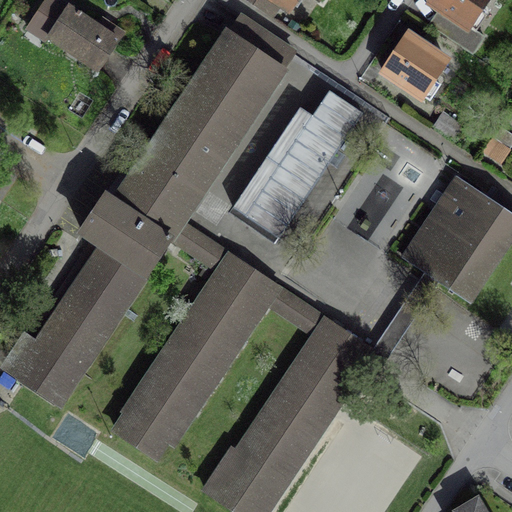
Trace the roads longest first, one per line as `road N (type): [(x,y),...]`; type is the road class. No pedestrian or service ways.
road 1 (residential): [(232,0),(346,77),(398,0)]
road 2 (residential): [(72,181),(193,0)]
road 3 (residential): [(0,289),(72,181)]
